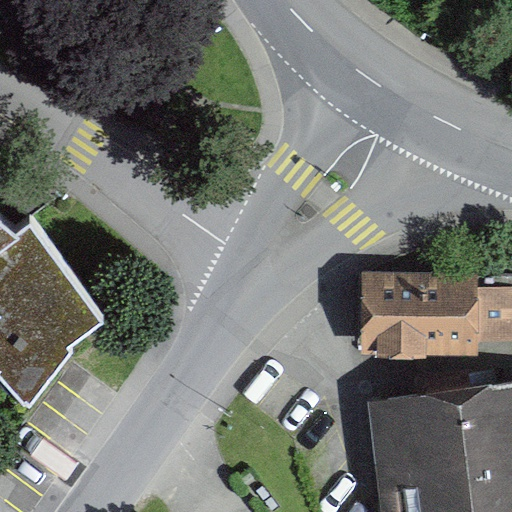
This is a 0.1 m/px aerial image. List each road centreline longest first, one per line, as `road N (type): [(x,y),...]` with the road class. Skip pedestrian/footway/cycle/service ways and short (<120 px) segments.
road 1 (residential): [(0,86),(85,138),(258,270)]
road 2 (tertiary): [(92,511),(258,270)]
road 3 (tertiary): [(258,270),(401,101)]
road 4 (tertiary): [(401,101),(282,0)]
road 5 (tertiary): [(401,101),(511,150)]
